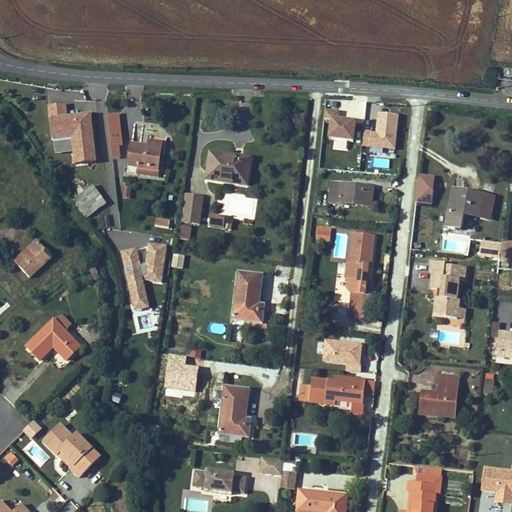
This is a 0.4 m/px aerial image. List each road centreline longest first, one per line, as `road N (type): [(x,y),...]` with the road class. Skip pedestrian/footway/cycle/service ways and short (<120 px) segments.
road 1 (tertiary): [(511,100),(0,63)]
road 2 (unknown): [(329,87),(299,363)]
